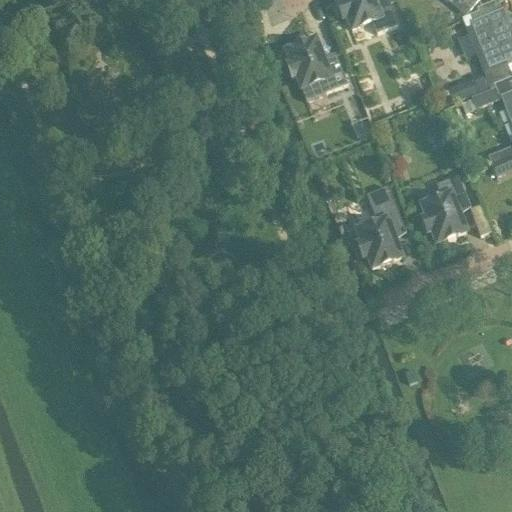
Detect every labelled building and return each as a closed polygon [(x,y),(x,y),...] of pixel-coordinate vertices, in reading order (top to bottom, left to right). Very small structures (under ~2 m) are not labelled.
[(377,38),(399,30),(387,1),(375,6),(372,0),(339,0),(342,8),(338,9),(343,23),(348,21),(353,34),(373,26),(377,38)] [(445,0),(458,10),(460,14),(465,19),(480,0),(445,0)] [(465,64),(477,59),(491,94),(495,92),(493,88),(507,82),(511,80),(505,63),(511,59),(511,40),(506,24),(504,25),(500,16),(502,16),(497,3),(477,11),(478,15),(462,22),(469,38),(457,43),(465,64)] [(327,98),(348,89),(337,60),(324,65),(316,44),(287,55),(292,67),(287,69),(292,83),(297,81),(302,93),(322,85),(327,98)] [(472,82),(437,96),(443,112),(478,98),(472,82)] [(464,116),(476,112),(476,113),(503,102),(511,123),(511,96),(507,82),(493,88),(495,92),(491,94),(471,102),(471,103),(461,107),(464,116)] [(511,148),(488,158),(492,169),(511,160),(511,148)] [(511,160),(492,169),(497,180),(511,173),(511,160)] [(457,214),(470,209),(458,180),(437,189),(442,201),(422,209),(427,221),(422,223),(428,237),(432,235),(437,247),(466,236),(457,214)] [(393,239),(405,235),(388,191),(367,199),(377,226),(358,234),(362,246),(358,248),(363,262),(368,260),(373,273),(402,261),(393,239)]
